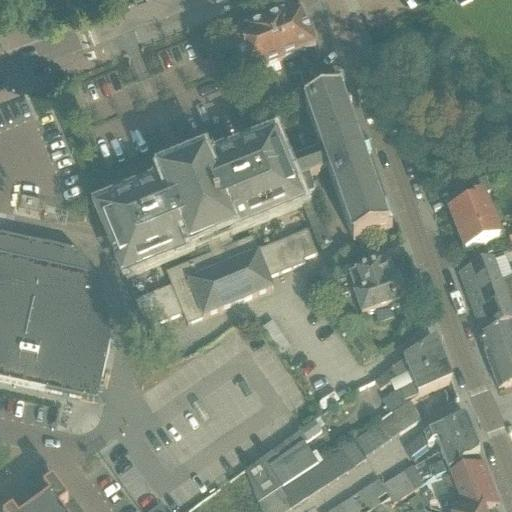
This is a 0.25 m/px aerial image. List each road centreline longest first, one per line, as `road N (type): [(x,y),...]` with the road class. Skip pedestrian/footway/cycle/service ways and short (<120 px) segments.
road 1 (residential): [(511,478),(466,374),(334,0)]
road 2 (residential): [(31,56),(151,10)]
